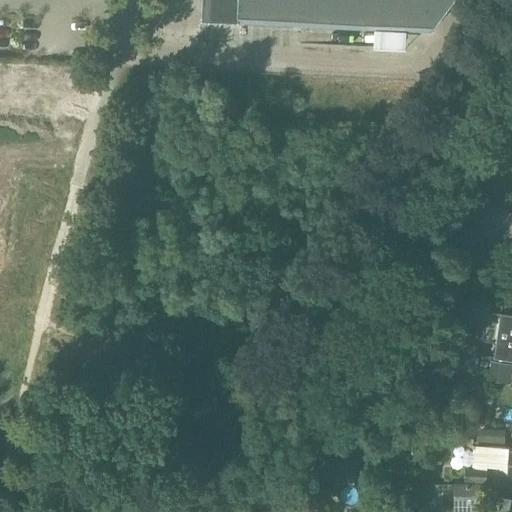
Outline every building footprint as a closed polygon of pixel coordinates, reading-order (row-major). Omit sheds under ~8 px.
[(203,0),(202,16),(202,22),(300,26),(431,33),(455,0),(203,0)] [(0,292),(23,300),(29,281),(38,284),(75,169),(5,146),(0,160),(0,292)] [(0,398),(0,399),(19,341),(11,338),(23,300),(0,292),(0,398)] [(511,317),(500,316),(493,360),(511,363),(511,317)] [(476,375),(479,352),(462,349),(460,359),(453,357),(451,371),(476,375)] [(511,365),(493,362),(490,381),(510,384),(511,375),(511,365)] [(476,409),(474,423),(489,425),(491,411),(476,409)] [(477,444),(505,445),(505,432),(478,430),(477,444)] [(333,466),(334,485),(355,484),(353,465),(333,466)] [(455,486),(454,504),(479,504),(479,486),(455,486)] [(511,511),(511,498),(511,499),(511,500),(501,498),(498,511),(511,511)]
